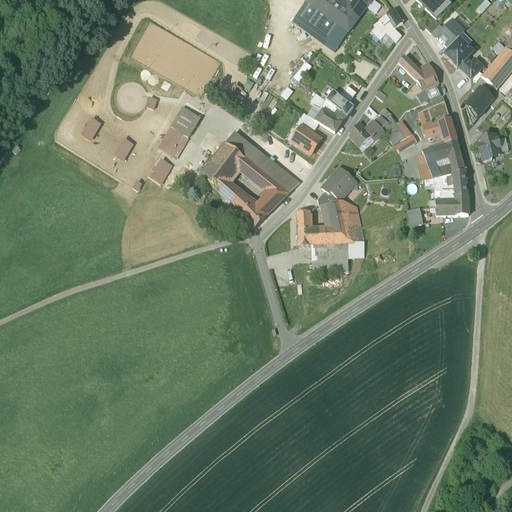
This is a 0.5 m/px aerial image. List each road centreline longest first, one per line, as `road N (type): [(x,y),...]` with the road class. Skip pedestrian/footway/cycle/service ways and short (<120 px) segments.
road 1 (residential): [(413,30),(298,198),(255,237),(289,354)]
road 2 (track): [(425,511),(468,400),(477,229)]
road 3 (track): [(255,237),(57,296),(0,322)]
road 4 (secondary): [(106,511),(289,354)]
road 5 (secondary): [(289,354),(488,219)]
road 6 (residential): [(488,219),(438,67),(413,30)]
